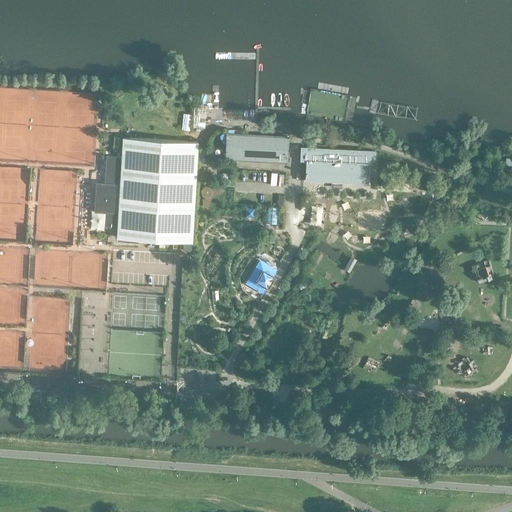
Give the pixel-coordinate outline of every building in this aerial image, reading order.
[(181,127),(190,127),(191,113),(181,113),(181,127)] [(287,153),(288,137),(227,133),(225,159),(286,162),(287,153)] [(192,241),(198,142),(189,141),(122,137),(121,156),(106,156),(104,185),(99,184),(97,209),(105,210),(104,227),(117,227),(116,237),(121,237),(123,237),(125,237),(178,241),(179,241),(192,241)] [(368,175),(369,163),(374,163),(375,151),(301,147),(301,153),(300,160),(306,160),(306,162),(305,165),(305,180),(333,181),(340,182),(368,183),(368,177),(368,175)] [(204,196),(202,199),(203,206),(207,208),(209,208),(210,205),(209,200),(216,193),(219,193),(223,190),(220,186),(213,186),(211,188),(210,186),(204,185),(200,190),(202,196),(204,196)] [(277,207),(268,207),(267,223),(273,223),(276,224),(277,207)] [(254,208),(245,208),(245,217),(250,217),(254,217),(254,208)] [(261,261),(248,282),(264,291),(276,270),(261,261)] [(326,339),(333,319),(327,317),(319,337),(326,339)] [(50,402),(50,390),(41,390),(38,390),(31,389),(25,389),(25,401),(50,402)]
